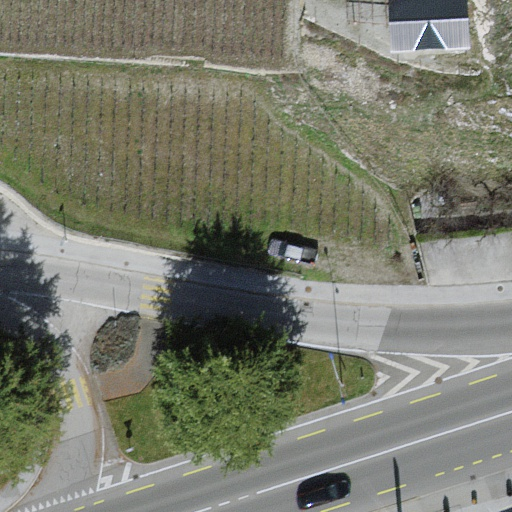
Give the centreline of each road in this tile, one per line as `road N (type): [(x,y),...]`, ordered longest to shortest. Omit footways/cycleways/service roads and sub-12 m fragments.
road 1 (residential): [(511,330),(381,329),(0,272)]
road 2 (primary): [(511,414),(206,511)]
road 3 (residential): [(0,318),(60,366),(78,435),(43,511)]
